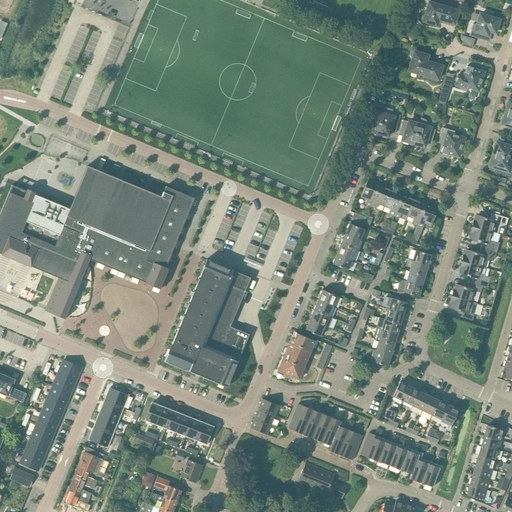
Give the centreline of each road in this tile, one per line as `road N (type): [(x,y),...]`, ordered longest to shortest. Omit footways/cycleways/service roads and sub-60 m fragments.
road 1 (residential): [(322,225),(35,104),(0,97)]
road 2 (residential): [(486,395),(427,367),(419,352),(466,187)]
road 3 (residential): [(322,225),(241,420)]
road 4 (residential): [(466,187),(446,188),(354,156),(322,225)]
road 5 (residential): [(466,187),(511,28)]
road 6 (residential): [(42,511),(104,364)]
road 7 (residential): [(241,420),(104,364)]
